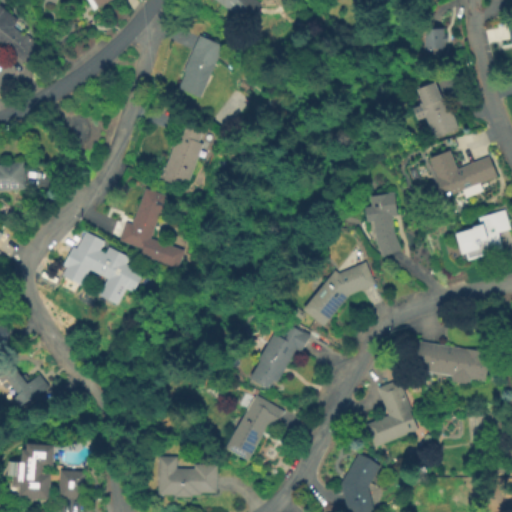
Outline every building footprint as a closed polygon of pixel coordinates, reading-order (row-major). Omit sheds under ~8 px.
[(112,0),(93,11),(86,0),(112,0)] [(252,0),(260,7),(244,24),(222,5),(220,7),(211,0),(252,0)] [(11,26),(23,36),(24,35),(40,47),(26,65),(0,43),(0,6),(16,20),(11,26)] [(430,23),(429,30),(442,29),(445,49),(423,53),(421,25),(430,23)] [(221,46),(198,98),(177,89),(184,73),(181,72),(196,36),(221,46)] [(436,84),(445,108),(448,107),(458,130),(433,140),(425,119),(417,122),(412,110),(420,107),(419,105),(422,104),(417,91),(436,84)] [(201,145),(187,181),(182,179),(179,187),(160,180),(182,122),(202,130),(197,143),(201,145)] [(451,155),(457,169),(490,156),(498,178),(444,199),(430,164),(451,155)] [(0,165),(23,163),(26,190),(0,192),(0,165)] [(171,204),(167,215),(159,215),(150,240),(183,252),(177,271),(153,262),(155,258),(140,252),(141,250),(118,242),(125,224),(131,226),(144,190),(164,197),(171,204)] [(391,217),(393,235),(400,250),(382,258),(375,243),(373,222),(367,223),(364,209),(371,208),(369,197),(393,194),(397,216),(391,217)] [(502,251),(467,261),(465,255),(461,256),(454,235),(480,227),(478,218),(503,210),(509,230),(497,234),(502,251)] [(74,247),(83,230),(101,239),(97,248),(103,252),(105,245),(117,251),(126,256),(123,261),(141,271),(132,291),(123,287),(115,304),(97,294),(106,277),(88,268),(79,284),(60,275),(64,266),(60,264),(71,245),(74,247)] [(363,263),(373,286),(348,297),(323,328),(302,311),(334,272),(336,274),(363,263)] [(281,323),(308,338),(299,354),(295,352),(276,386),(272,384),(268,391),(248,380),(259,362),(257,361),(272,335),(274,336),(281,323)] [(0,325),(6,325),(8,346),(0,346),(0,325)] [(414,373),(419,342),(489,354),(484,385),(414,373)] [(0,372),(10,364),(27,385),(38,376),(48,388),(37,396),(36,394),(20,407),(13,398),(17,395),(5,380),(2,383),(0,380),(0,372)] [(418,430),(374,448),(365,425),(388,416),(377,389),(398,380),(418,430)] [(282,412),(274,427),(268,424),(247,461),(225,449),(245,413),(238,409),(251,386),(258,390),(254,396),(282,412)] [(52,448),(51,469),(41,468),(41,475),(49,476),(47,501),(17,499),(18,489),(11,489),(12,463),(18,463),(19,445),(52,448)] [(374,511),(347,511),(341,484),(358,454),(380,466),(368,488),(374,511)] [(175,470),(193,470),(193,466),(216,467),(216,495),(199,495),(200,497),(191,497),(191,499),(173,499),(173,497),(157,497),(157,458),(175,458),(175,470)] [(84,474),(83,502),(59,500),(60,473),(84,474)]
